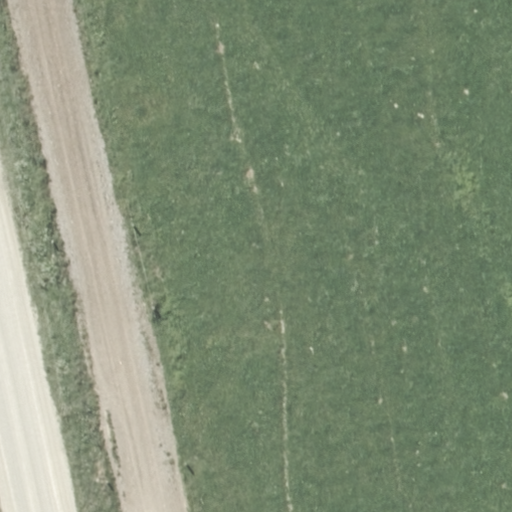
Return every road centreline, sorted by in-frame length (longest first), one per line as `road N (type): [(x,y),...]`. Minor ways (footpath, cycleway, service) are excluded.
road 1 (track): [(54,0),(168,511)]
road 2 (unclassified): [(61,511),(0,238)]
